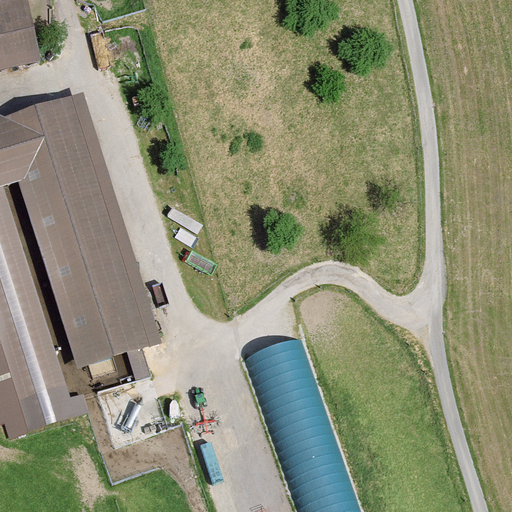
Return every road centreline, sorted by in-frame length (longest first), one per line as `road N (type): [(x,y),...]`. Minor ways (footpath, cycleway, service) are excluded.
road 1 (residential): [(62,0),(167,331),(189,349),(212,344),(299,281),(331,274),(357,280),(413,318),(437,317)]
road 2 (residential): [(406,0),(433,172),(437,317)]
road 3 (track): [(480,511),(446,399),(437,317)]
